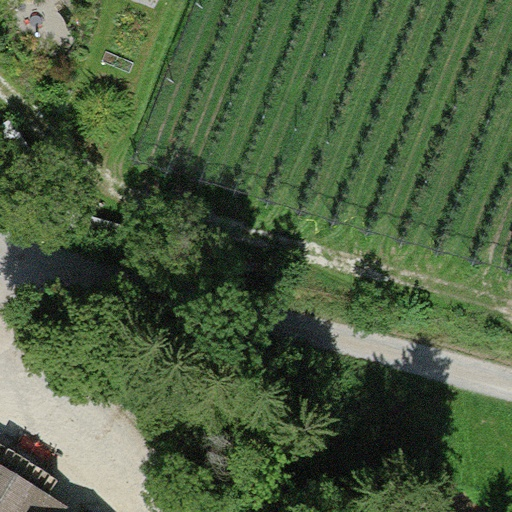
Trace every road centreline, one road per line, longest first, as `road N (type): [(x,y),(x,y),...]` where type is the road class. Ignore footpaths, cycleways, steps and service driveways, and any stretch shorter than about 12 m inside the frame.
road 1 (track): [(0,254),(511,386)]
road 2 (track): [(0,315),(189,511)]
